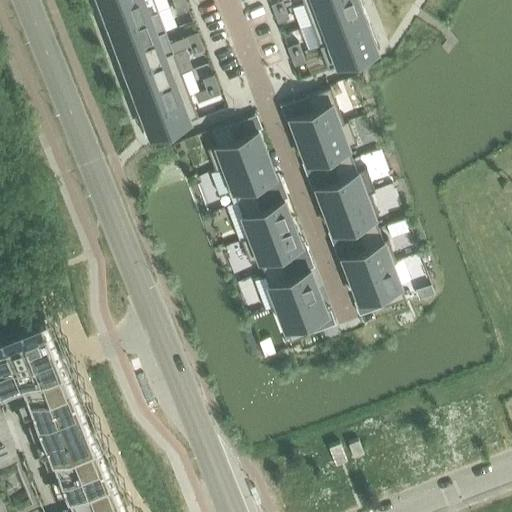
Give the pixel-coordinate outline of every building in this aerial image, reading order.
[(118,0),(102,6),(109,27),(157,9),(154,0),(118,0)] [(185,0),(179,0),(173,2),(177,12),(188,7),(185,0)] [(282,0),(276,0),(270,2),(274,12),(285,8),(282,0)] [(305,0),(303,1),(292,5),(300,27),(311,22),(359,4),(357,0),(305,0)] [(157,9),(109,27),(117,47),(165,29),(177,24),(169,4),(157,9)] [(359,4),(311,22),(319,44),(367,25),(359,4)] [(285,8),(274,12),(277,21),(289,17),(285,8)] [(367,25),(319,44),(327,66),(375,48),(367,25)] [(165,29),(117,47),(125,68),(173,50),(165,29)] [(197,30),(185,34),(189,44),(200,40),(197,30)] [(200,40),(189,44),(193,53),(204,49),(200,40)] [(298,41),(286,45),(290,55),(302,50),(298,41)] [(173,50),(125,68),(133,89),(181,71),(173,50)] [(302,50),(290,55),(294,64),(305,59),(302,50)] [(181,71),(133,89),(141,111),(189,93),(181,71)] [(213,73),(202,77),(205,87),(217,82),(213,73)] [(217,82),(205,87),(209,96),(220,92),(217,82)] [(310,107),(289,115),(297,137),(344,120),(343,119),(335,97),(330,84),(305,93),(310,107)] [(189,93),(141,111),(149,133),(198,115),(189,93)] [(344,120),(297,137),(306,159),(327,151),(332,164),(352,156),(347,144),(356,141),(348,117),(343,119),(344,120)] [(216,143),(206,146),(215,168),(265,149),(257,127),(235,135),(230,122),(210,129),(216,143)] [(215,169),(210,171),(218,192),(228,189),(232,187),(237,200),(257,192),(252,180),(274,171),(265,149),(215,168),(215,169)] [(337,176),(315,184),(324,207),(370,189),(370,190),(374,188),(366,165),(357,168),(352,156),(332,164),(337,176)] [(370,189),(324,207),(332,229),(353,221),(358,233),(378,226),(373,213),(378,211),(370,190),(370,189)] [(237,200),(226,204),(239,238),(241,237),(250,234),(291,219),(283,196),(261,204),(257,192),(237,200)] [(250,234),(241,237),(249,260),(259,256),(263,269),(283,261),(278,249),(300,241),(291,219),(250,234)] [(363,245),(341,253),(350,276),(391,260),(392,261),(396,259),(387,236),(383,238),(378,226),(358,233),(363,245)] [(391,260),(350,276),(358,298),(376,291),(381,304),(404,295),(399,283),(400,283),(392,261),(391,260)] [(267,280),(256,284),(264,307),(276,303),(276,304),(318,288),(309,265),(288,274),(283,261),(263,269),(267,280)] [(318,288),(276,304),(284,326),(285,326),(290,339),(313,330),(308,317),(326,310),(318,288)] [(41,301),(0,317),(0,511),(125,511),(126,511),(122,503),(73,381),(58,343),(41,301)] [(358,437),(348,441),(353,455),(363,451),(358,437)] [(339,440),(328,444),(335,462),(346,458),(339,440)]
